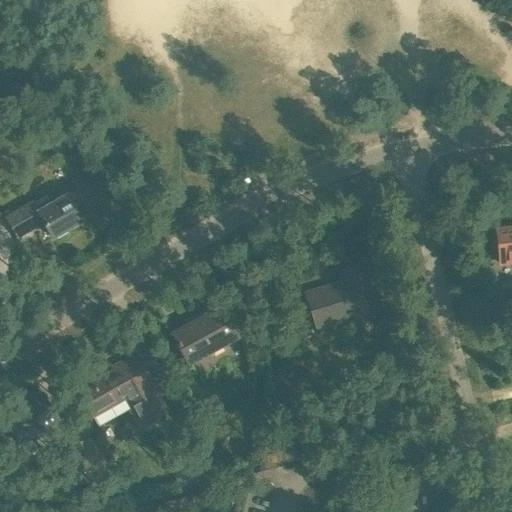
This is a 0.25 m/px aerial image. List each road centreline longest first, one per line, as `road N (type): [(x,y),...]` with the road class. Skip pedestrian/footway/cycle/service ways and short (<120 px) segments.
road 1 (residential): [(0,352),(312,177),(405,150)]
road 2 (residential): [(489,511),(405,150)]
